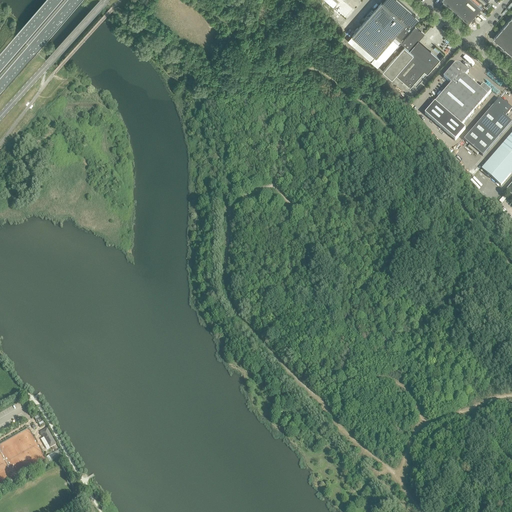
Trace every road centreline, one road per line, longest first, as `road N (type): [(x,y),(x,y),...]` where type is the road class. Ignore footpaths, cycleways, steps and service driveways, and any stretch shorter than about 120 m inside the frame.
road 1 (track): [(511,266),(431,168),(365,104),(313,68),(294,74),(277,185)]
road 2 (track): [(228,209),(223,293),(230,309),(425,511)]
road 3 (track): [(277,185),(255,189),(228,209),(214,183),(211,123),(189,67),(117,8)]
road 4 (track): [(370,374),(356,360),(317,224),(277,185)]
road 5 (tertiary): [(0,116),(106,0)]
